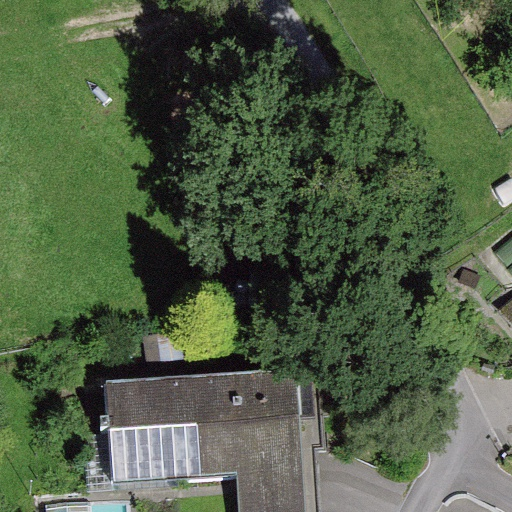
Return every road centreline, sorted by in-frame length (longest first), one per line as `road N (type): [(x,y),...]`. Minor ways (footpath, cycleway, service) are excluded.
road 1 (track): [(457,463),(457,427),(352,109),(273,0)]
road 2 (track): [(236,0),(184,21),(107,28)]
